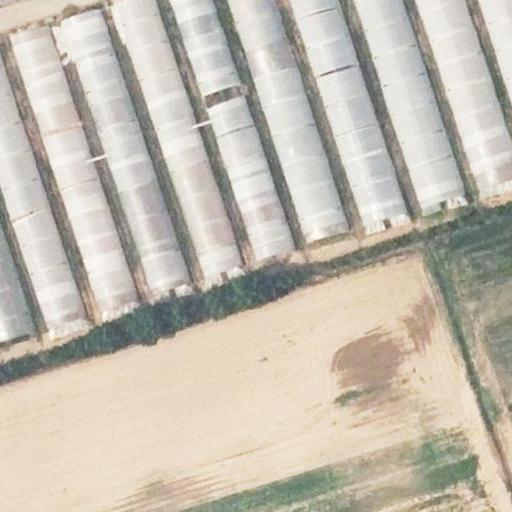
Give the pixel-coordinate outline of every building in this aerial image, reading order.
[(124,0),(116,3),(200,280),(240,268),(158,0),(124,0)] [(172,0),(197,99),(239,89),(216,0),(172,0)] [(229,0),(303,246),(347,232),(277,0),(229,0)] [(339,0),(291,0),(362,235),(407,221),(339,0)] [(354,0),(419,214),(464,200),(403,0),(354,0)] [(511,178),(511,159),(467,0),(417,0),(473,200),(498,193),(496,183),(511,178)] [(511,0),(479,0),(511,111),(511,0)] [(187,291),(107,7),(54,22),(65,64),(80,60),(148,302),(187,291)] [(13,36),(74,245),(113,234),(52,24),(13,36)] [(0,40),(0,185),(45,340),(84,329),(1,41),(0,40)] [(207,107),(256,268),(296,256),(247,95),(207,107)] [(103,324),(119,319),(116,305),(138,299),(123,249),(84,260),(103,324)]
